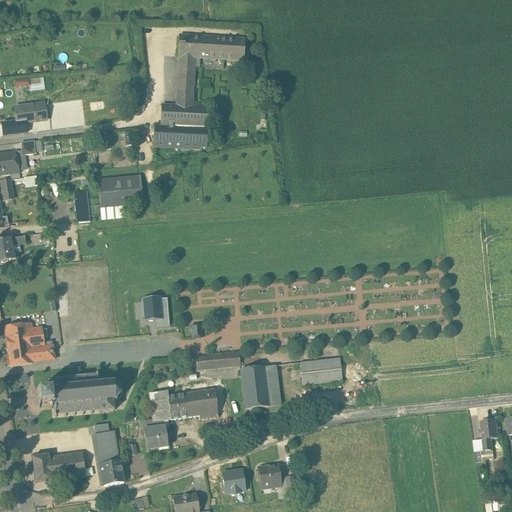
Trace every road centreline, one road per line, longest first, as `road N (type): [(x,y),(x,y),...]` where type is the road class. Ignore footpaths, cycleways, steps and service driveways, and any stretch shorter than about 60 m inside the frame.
road 1 (unclassified): [(511,399),(343,417),(134,487),(14,505)]
road 2 (residential): [(0,141),(119,123)]
